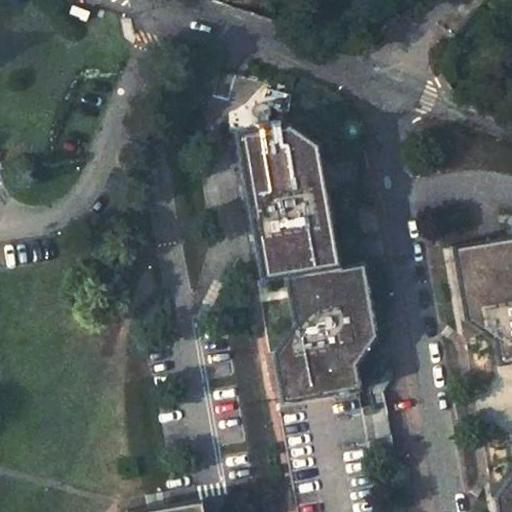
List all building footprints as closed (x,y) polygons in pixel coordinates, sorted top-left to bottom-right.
[(79,19),(85,22),(89,13),(71,5),(69,12),(80,17),(79,19)] [(285,124),(228,134),(237,185),(245,183),(249,207),(241,208),(254,284),(279,280),(288,327),(267,357),(276,407),(302,402),(301,394),(329,389),(331,397),(357,393),(353,369),(372,338),(371,329),(359,264),(335,268),(324,204),(312,143),(285,124)] [(245,183),(237,185),(241,208),(249,207),(245,183)] [(489,361),(511,356),(511,236),(444,248),(457,323),(486,344),(489,361)] [(511,356),(489,361),(491,369),(511,364),(511,356)] [(301,394),(302,402),(331,397),(329,389),(301,394)] [(491,511),(511,511),(511,452),(506,454),(510,471),(489,499),(491,511)] [(199,511),(198,500),(134,511),(199,511)]
